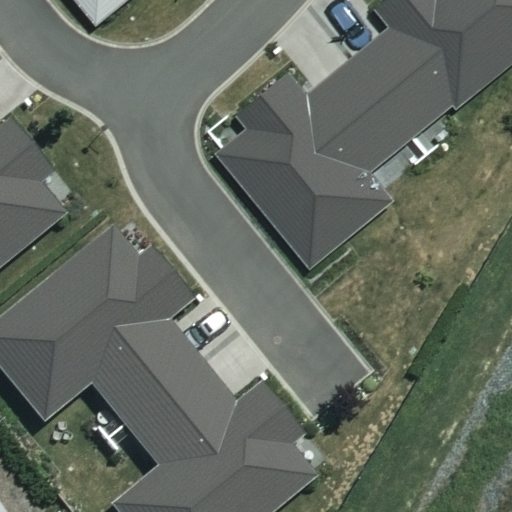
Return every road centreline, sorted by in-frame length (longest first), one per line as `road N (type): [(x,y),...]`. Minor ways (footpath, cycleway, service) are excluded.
road 1 (residential): [(145,87),(172,176),(334,383)]
road 2 (residential): [(1,0),(58,64),(89,80),(145,87)]
road 3 (residential): [(260,0),(223,38),(145,87)]
